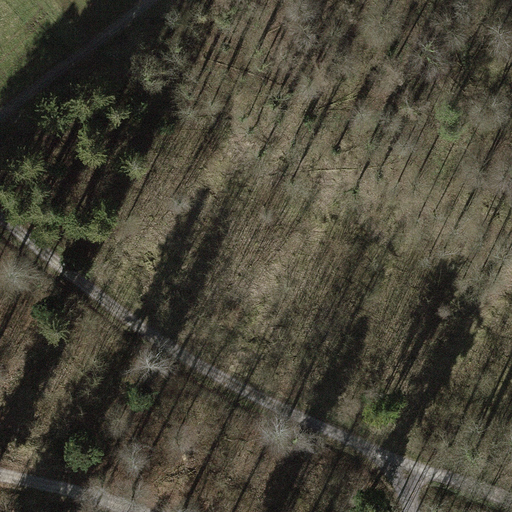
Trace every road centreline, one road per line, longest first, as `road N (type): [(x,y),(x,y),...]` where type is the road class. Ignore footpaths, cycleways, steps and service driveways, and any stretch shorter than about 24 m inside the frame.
road 1 (track): [(0,220),(174,350),(397,459),(511,502)]
road 2 (track): [(0,116),(149,0)]
road 3 (track): [(136,511),(0,475)]
